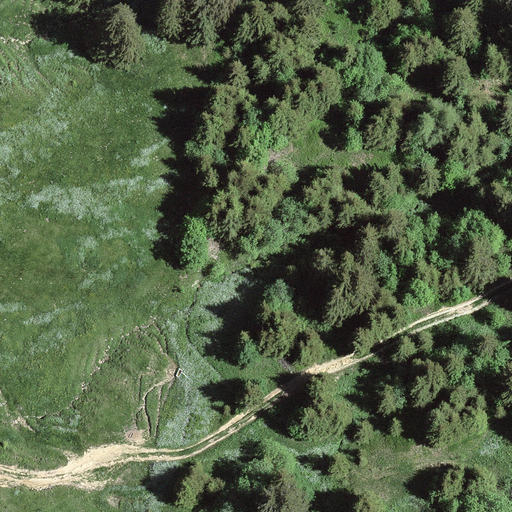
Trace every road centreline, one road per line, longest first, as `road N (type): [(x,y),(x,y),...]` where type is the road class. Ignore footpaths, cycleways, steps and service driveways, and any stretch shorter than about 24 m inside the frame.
road 1 (track): [(0,472),(52,484),(124,463),(189,457),(309,377),(414,327),(457,319),(511,282)]
road 2 (track): [(189,457),(281,455),(321,473),(357,477),(424,460),(511,456)]
